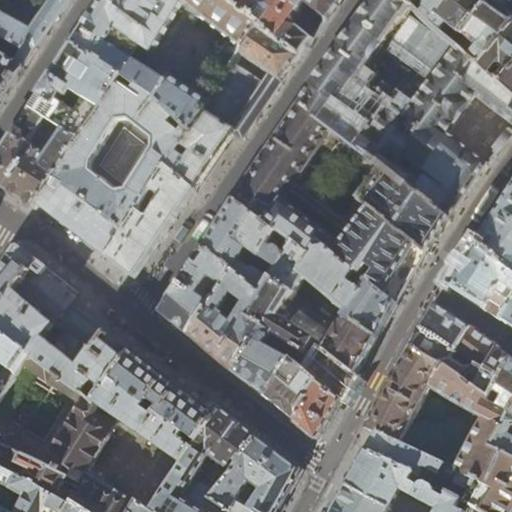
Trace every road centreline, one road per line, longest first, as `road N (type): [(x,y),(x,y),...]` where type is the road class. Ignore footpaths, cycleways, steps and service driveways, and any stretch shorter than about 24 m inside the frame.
road 1 (residential): [(137,314),(358,0)]
road 2 (residential): [(511,163),(428,286),(325,470)]
road 3 (residential): [(137,314),(325,470)]
road 4 (residential): [(12,216),(137,314)]
road 5 (residential): [(86,0),(0,132)]
